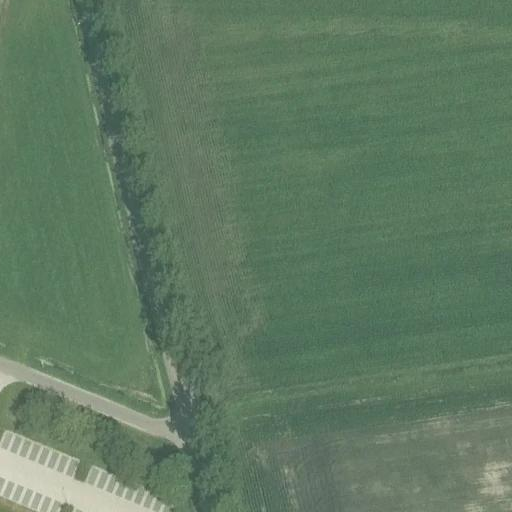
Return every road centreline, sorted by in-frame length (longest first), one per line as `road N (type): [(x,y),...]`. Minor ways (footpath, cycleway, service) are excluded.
road 1 (unclassified): [(191,441),(80,0)]
road 2 (unclassified): [(0,364),(191,441)]
